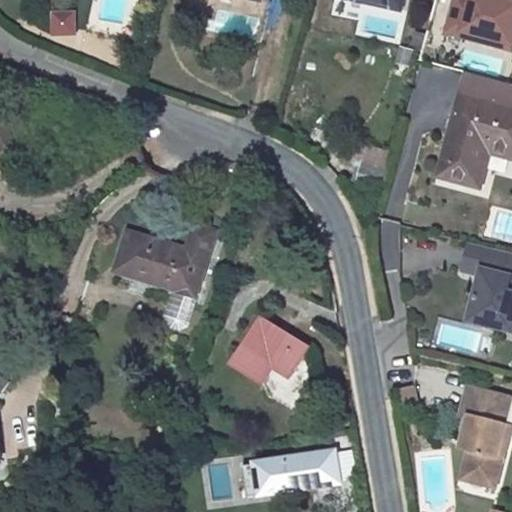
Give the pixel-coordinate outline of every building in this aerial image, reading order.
[(396,0),(341,0),(391,16),(396,0)] [(511,19),(511,12),(468,0),(467,0),(466,6),(449,2),(439,37),(457,42),(458,36),(504,49),(511,19)] [(81,36),(81,10),(54,10),(54,36),(81,36)] [(406,60),(394,56),(390,71),(401,74),(406,60)] [(511,111),(457,93),(432,182),(472,194),(485,158),(511,165),(511,111)] [(0,150),(17,145),(6,108),(0,110),(0,150)] [(116,239),(105,273),(142,285),(141,289),(167,297),(160,320),(163,329),(171,330),(181,320),(206,234),(187,229),(177,257),(116,239)] [(511,259),(465,248),(459,276),(484,282),(482,290),(476,288),(468,321),(511,332),(511,327),(511,259)] [(254,321),(224,366),(257,390),(267,375),(281,384),(302,355),(254,321)] [(12,379),(0,374),(0,466),(4,466),(3,440),(0,440),(0,430),(2,431),(1,405),(12,379)] [(476,423),(471,441),(480,444),(471,480),(504,488),(511,455),(511,446),(506,444),(509,432),(511,420),(511,408),(473,399),(467,421),(476,423)] [(357,482),(350,437),(263,444),(267,490),(357,482)] [(504,488),(471,480),(468,492),(501,500),(504,488)]
